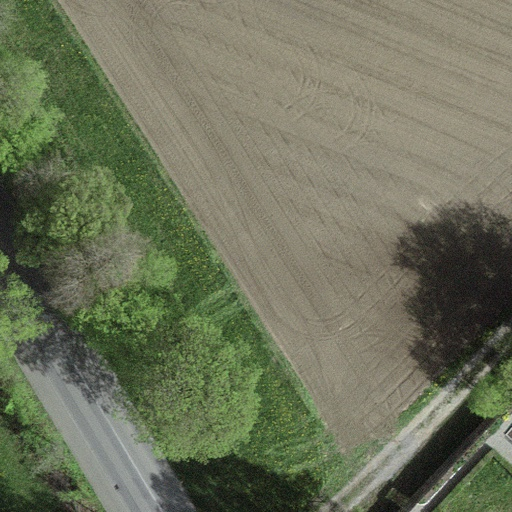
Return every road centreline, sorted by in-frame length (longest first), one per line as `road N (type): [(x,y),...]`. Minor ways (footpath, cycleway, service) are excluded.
road 1 (tertiary): [(0,246),(158,511)]
road 2 (track): [(332,511),(511,329)]
